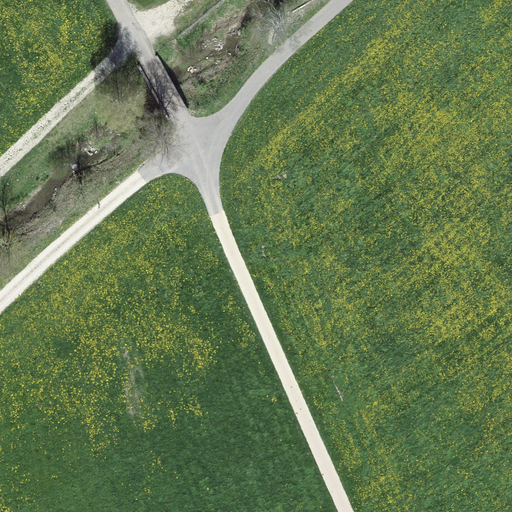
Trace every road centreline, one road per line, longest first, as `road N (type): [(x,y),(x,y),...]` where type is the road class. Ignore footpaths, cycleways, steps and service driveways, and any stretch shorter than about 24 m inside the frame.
road 1 (track): [(201,148),(208,192),(348,511)]
road 2 (residential): [(348,0),(201,148),(114,0)]
road 3 (track): [(201,148),(142,177),(0,303)]
